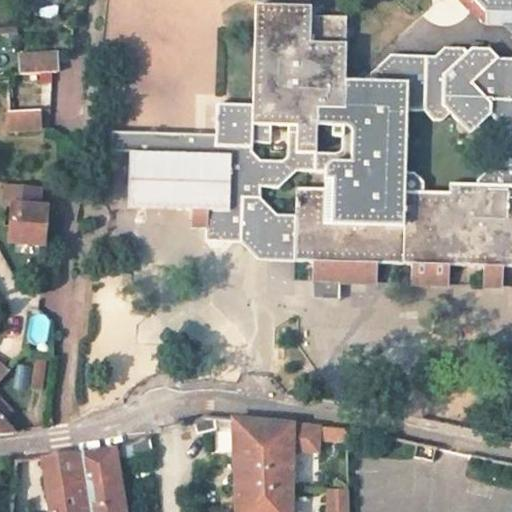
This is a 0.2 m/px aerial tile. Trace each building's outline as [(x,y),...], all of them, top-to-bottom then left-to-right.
[(511,0),(467,0),(482,12),(510,13),(510,28),(511,30),(511,52),(511,55),(510,60),(510,69),(502,69),(493,59),(485,51),(466,50),(463,55),(458,50),(438,49),(429,59),(421,58),(415,58),(392,81),(378,68),(362,84),(343,84),(346,17),(309,16),(310,7),(253,5),(251,106),(215,105),(213,135),(127,133),(127,152),(126,209),(190,210),(190,226),(206,227),(206,222),(241,224),(242,196),(260,196),(260,186),(277,186),(294,172),(314,173),(323,173),(323,189),(294,188),(293,217),(292,262),(308,262),(307,282),(327,282),(328,263),(354,264),(354,284),(373,284),(374,264),(408,265),(408,285),(445,286),(445,267),(482,267),(482,286),(500,287),(500,267),(511,267),(511,0)] [(0,44),(16,43),(16,33),(0,34),(0,44)] [(56,73),(55,54),(17,56),(18,75),(56,73)] [(415,58),(387,58),(378,68),(392,81),(415,58)] [(510,69),(510,60),(493,59),(502,69),(510,69)] [(8,131),(39,129),(38,110),(7,111),(8,131)] [(127,133),(108,132),(107,151),(127,152),(127,133)] [(36,207),(39,186),(5,183),(3,204),(11,204),(36,207)] [(293,217),(274,216),(260,196),(242,196),(241,224),(206,222),(206,227),(205,240),(239,242),(256,261),(292,262),(293,217)] [(43,243),(46,208),(36,207),(11,204),(8,231),(8,241),(43,243)] [(354,264),(328,263),(327,282),(307,282),(307,283),(306,301),(334,301),(335,284),(354,284),(354,264)] [(42,390),(47,359),(34,356),(30,388),(42,390)] [(0,434),(16,433),(3,419),(0,415),(0,401),(2,400),(0,398),(0,434)] [(0,415),(3,419),(12,412),(2,400),(0,401),(0,415)] [(193,423),(197,435),(214,431),(214,419),(203,418),(193,423)] [(297,424),(231,418),(233,458),(234,511),(290,511),(292,462),(318,463),(319,427),(297,424)] [(132,445),(132,458),(151,454),(148,436),(143,440),(132,445)] [(132,445),(114,449),(116,462),(132,458),(132,445)] [(48,511),(124,511),(116,462),(114,449),(114,448),(82,453),(40,457),(48,511)] [(327,489),(327,511),(348,511),(348,490),(327,489)]
